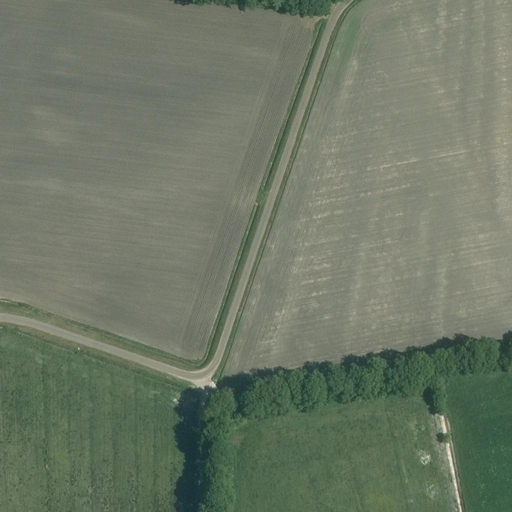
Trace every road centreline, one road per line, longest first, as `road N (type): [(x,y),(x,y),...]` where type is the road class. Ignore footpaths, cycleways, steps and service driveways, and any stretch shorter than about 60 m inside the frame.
road 1 (unclassified): [(0,317),(189,376),(209,372),(328,31),(349,0)]
road 2 (track): [(201,377),(198,511)]
